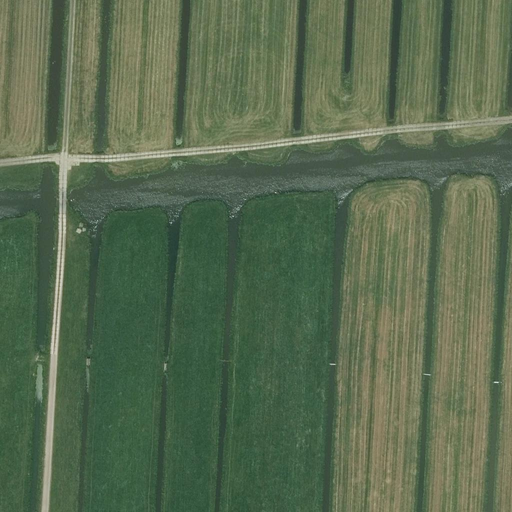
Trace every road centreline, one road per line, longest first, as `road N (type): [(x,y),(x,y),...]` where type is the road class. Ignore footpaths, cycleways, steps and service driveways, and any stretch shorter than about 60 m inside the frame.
road 1 (track): [(0,163),(511,119)]
road 2 (track): [(43,511),(71,0)]
